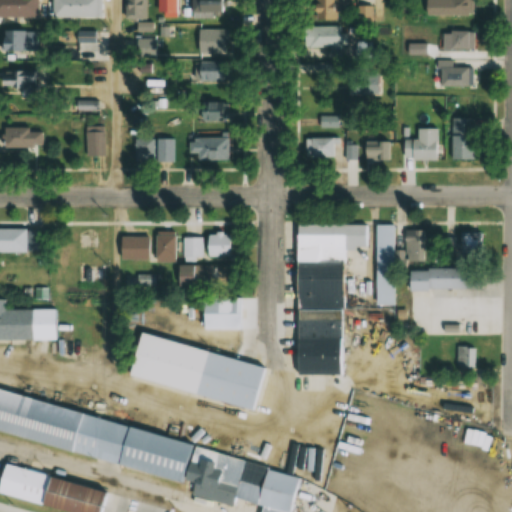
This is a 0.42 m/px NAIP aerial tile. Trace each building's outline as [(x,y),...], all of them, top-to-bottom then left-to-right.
[(0,0),(0,16),(39,17),(39,0),(0,0)] [(51,0),(51,17),(103,17),(102,0),(51,0)] [(146,19),(145,0),(123,0),(123,19),(146,19)] [(156,0),(157,12),(177,12),(177,0),(156,0)] [(220,17),(219,0),(189,0),(190,17),(220,17)] [(343,0),(313,0),(314,19),(337,19),(337,5),(344,5),(343,0)] [(422,0),(423,14),(470,14),(470,0),(422,0)] [(357,22),(372,22),(372,5),(357,5),(357,22)] [(341,25),(303,25),(303,46),(341,46),(341,25)] [(36,29),(4,29),(4,41),(0,40),(0,49),(36,49),(36,29)] [(196,52),(226,52),(226,29),(196,29),(196,52)] [(97,30),(75,30),(75,44),(97,44),(97,30)] [(442,30),(442,50),(473,50),(473,30),(442,30)] [(453,60),(436,60),(436,87),(473,87),(473,66),(453,66),(453,60)] [(194,84),(219,84),(219,62),(194,62),(194,84)] [(9,77),(0,77),(0,89),(37,90),(37,70),(9,70),(9,77)] [(380,74),(349,74),(349,95),(380,95),(380,74)] [(98,111),(99,100),(77,100),(77,110),(98,111)] [(223,101),(196,101),(196,120),(223,120),(223,101)] [(473,117),(451,117),(451,158),(473,158),(473,117)] [(85,155),(105,155),(105,126),(85,126),(85,155)] [(3,146),(40,146),(40,127),(3,127),(3,146)] [(437,159),(437,127),(416,127),(416,139),(403,139),(403,159),(437,159)] [(187,152),(196,152),(196,162),(223,163),(224,138),(188,137),(187,152)] [(304,156),(336,156),(336,137),(304,137),(304,156)] [(135,138),(135,165),(156,165),(156,138),(135,138)] [(391,160),(391,140),(361,140),(361,160),(391,160)] [(346,159),(357,159),(357,144),(346,144),(346,159)] [(367,246),(367,224),(296,223),(296,246),(367,246)] [(393,305),(393,224),(374,224),(374,305),(393,305)] [(0,252),(42,252),(42,228),(0,228),(0,252)] [(405,260),(423,260),(423,229),(405,229),(405,260)] [(155,260),(175,260),(175,231),(155,231),(155,260)] [(233,233),(182,234),(183,258),(233,257),(233,233)] [(459,234),(459,260),(482,260),(482,234),(459,234)] [(149,235),(120,235),(120,258),(149,258),(149,235)] [(340,260),(295,260),(295,373),(339,374),(340,260)] [(176,281),(223,281),(223,265),(176,265),(176,281)] [(481,288),(481,268),(406,268),(406,288),(481,288)] [(200,296),(201,329),(243,329),(243,296),(200,296)] [(53,308),(5,309),(5,298),(0,297),(0,340),(53,339),(53,308)] [(263,368),(251,410),(128,376),(140,334),(263,368)] [(476,346),(456,346),(456,368),(476,368),(476,346)] [(0,388),(190,444),(178,483),(0,430),(0,388)] [(103,511),(109,491),(2,463),(0,470),(0,492),(74,511),(103,511)]
